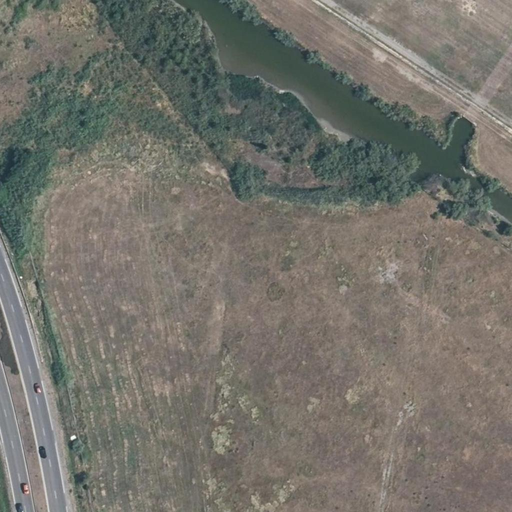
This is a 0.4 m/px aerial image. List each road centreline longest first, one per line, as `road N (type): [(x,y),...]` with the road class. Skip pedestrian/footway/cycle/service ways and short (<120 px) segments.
road 1 (trunk): [(59,511),(0,266)]
road 2 (trunk): [(0,388),(27,511)]
